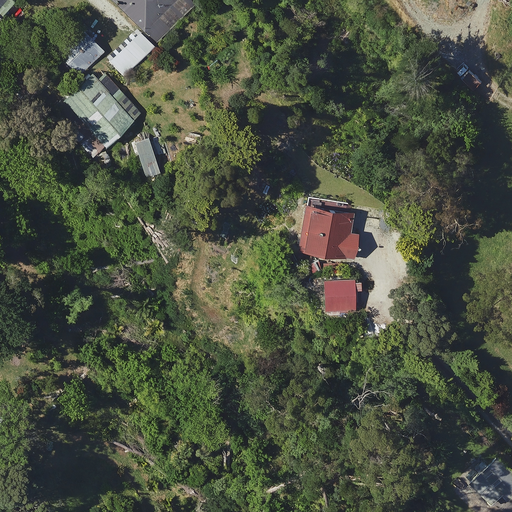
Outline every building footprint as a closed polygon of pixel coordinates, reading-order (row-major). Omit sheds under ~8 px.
[(113,0),(141,26),(151,35),(166,20),(155,10),(164,0),(113,0)] [(102,50),(72,18),(46,42),(76,74),(102,50)] [(142,56),(126,38),(106,56),(122,74),(142,56)] [(41,87),(21,60),(0,75),(0,85),(16,106),(41,87)] [(113,95),(89,68),(59,94),(89,128),(103,115),(98,108),(113,95)] [(94,134),(76,118),(65,130),(83,146),(94,134)] [(348,205),(304,198),(296,245),(349,253),(352,228),(345,227),(348,205)] [(350,277),(320,275),(318,304),(349,305),(350,277)] [(511,468),(494,451),(484,461),(479,456),(461,474),(474,486),(465,495),(480,510),(499,491),(505,497),(511,489),(511,468)]
